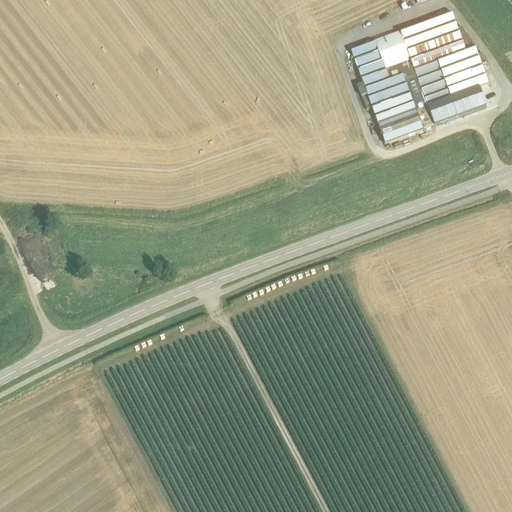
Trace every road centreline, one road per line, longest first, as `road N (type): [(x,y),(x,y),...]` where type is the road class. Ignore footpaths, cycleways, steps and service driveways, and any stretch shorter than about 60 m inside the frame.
road 1 (tertiary): [(0,379),(208,283),(511,171)]
road 2 (track): [(55,350),(0,222)]
